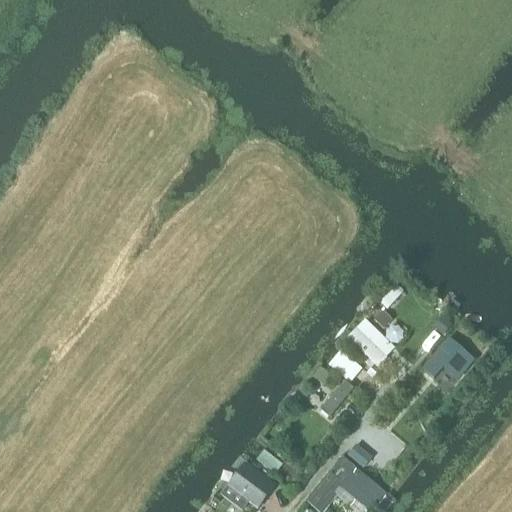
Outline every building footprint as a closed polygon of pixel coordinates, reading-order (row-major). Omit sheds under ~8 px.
[(383,375),(394,362),(361,333),(349,346),(383,375)] [(326,416),(336,424),(360,394),(350,386),(326,416)] [(416,454),(391,435),(379,451),(403,470),(416,454)] [(365,511),(380,511),(391,501),(359,472),(343,492),(365,511)] [(233,490),(259,510),(271,495),(245,475),(233,490)]
